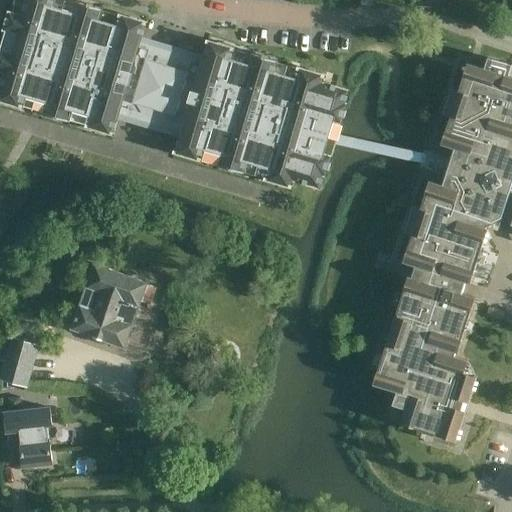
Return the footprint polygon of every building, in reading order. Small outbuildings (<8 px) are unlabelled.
[(88,127),(113,134),(119,114),(184,134),(178,153),(186,157),(194,159),(194,158),(203,160),(206,150),(225,155),(222,166),(246,173),(250,163),(269,168),(266,179),(290,186),(292,180),(319,188),(349,90),(322,83),(324,75),(300,68),(297,79),(274,72),(277,61),(253,54),(249,65),(230,59),(233,49),(209,41),(203,61),(140,42),(146,23),(121,16),(118,26),(99,21),(102,10),(77,3),(74,13),(51,7),(53,0),(16,0),(12,13),(9,12),(4,30),(7,31),(0,48),(0,89),(0,90),(0,101),(5,104),(13,106),(13,105),(22,107),(25,97),(48,103),(45,114),(69,121),(72,111),(91,116),(88,127)] [(442,185),(430,181),(430,182),(420,210),(413,233),(403,262),(415,266),(411,277),(409,276),(408,279),(378,372),(374,384),(375,384),(397,391),(393,405),(406,409),(401,423),(424,431),(434,434),(452,440),(452,439),(470,385),(455,356),(456,352),(458,352),(459,348),(475,298),(463,293),(466,283),(470,284),(478,260),(487,231),(488,229),(486,228),(487,226),(484,221),(499,214),(501,219),(503,220),(503,221),(511,224),(511,226),(507,229),(511,239),(511,77),(509,76),(511,66),(511,65),(506,63),(504,68),(490,64),(488,70),(468,63),(442,144),(442,145),(454,149),(442,185)] [(125,347),(141,303),(150,306),(157,287),(95,265),(72,329),(125,347)] [(1,339),(0,343),(0,360),(5,362),(0,380),(25,387),(38,344),(38,342),(41,332),(15,324),(12,334),(11,336),(10,342),(1,339)] [(19,443),(22,467),(53,464),(50,439),(49,426),(52,425),(50,407),(4,412),(8,445),(19,443)]
